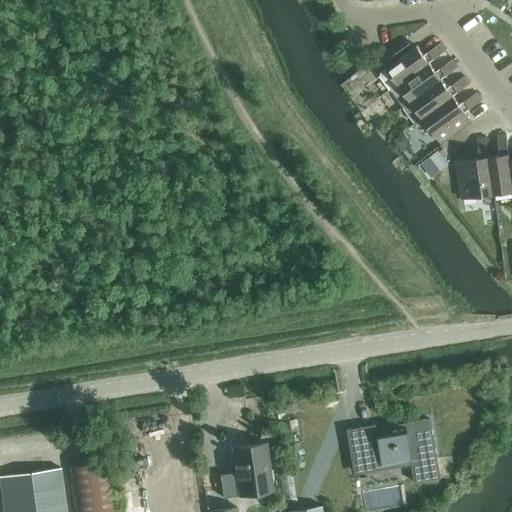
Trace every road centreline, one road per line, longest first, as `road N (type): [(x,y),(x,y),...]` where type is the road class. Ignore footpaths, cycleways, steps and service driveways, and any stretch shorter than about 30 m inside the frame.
road 1 (tertiary): [(0,407),(511,325)]
road 2 (residential): [(511,108),(440,13),(367,18),(344,0)]
